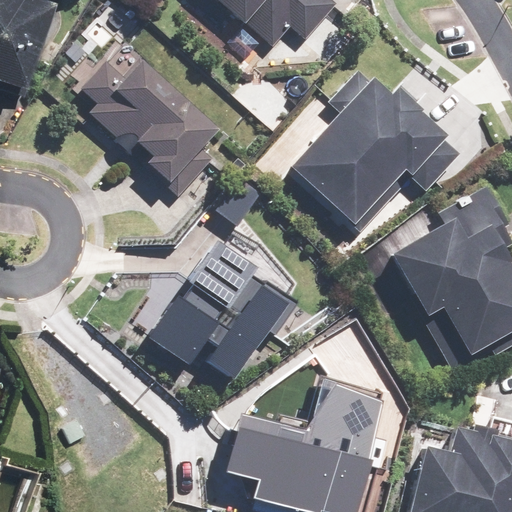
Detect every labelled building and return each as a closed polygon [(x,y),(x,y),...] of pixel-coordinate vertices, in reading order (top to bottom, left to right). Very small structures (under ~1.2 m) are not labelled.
[(0,0),(0,82),(19,88),(47,3),(38,0),(0,0)] [(219,0),(270,44),(288,25),(306,40),(337,4),(332,0),(219,0)] [(220,128),(141,56),(123,75),(104,59),(79,87),(97,104),(88,114),(128,151),(139,139),(151,150),(141,162),(179,196),(209,164),(197,153),(220,128)] [(339,111),(290,163),(355,223),(404,171),(425,192),(460,154),(444,139),(448,135),(421,110),(424,108),(398,84),(391,92),(374,75),(369,80),(356,68),(327,100),(339,111)] [(444,222),(393,251),(417,293),(409,298),(452,374),(493,351),(494,355),(511,344),(511,248),(510,244),(511,243),(511,236),(507,227),(511,225),(488,183),(438,211),(444,222)] [(264,268),(218,236),(149,336),(195,367),(202,358),(234,380),(290,300),(257,277),(264,268)] [(247,493),(336,511),(349,511),(374,396),(309,383),(301,420),(233,405),(220,465),(251,472),(247,493)] [(87,437),(77,419),(57,430),(68,448),(87,437)] [(427,444),(409,511),(511,511),(511,437),(499,434),(501,428),(476,421),(474,428),(457,423),(450,450),(427,444)]
